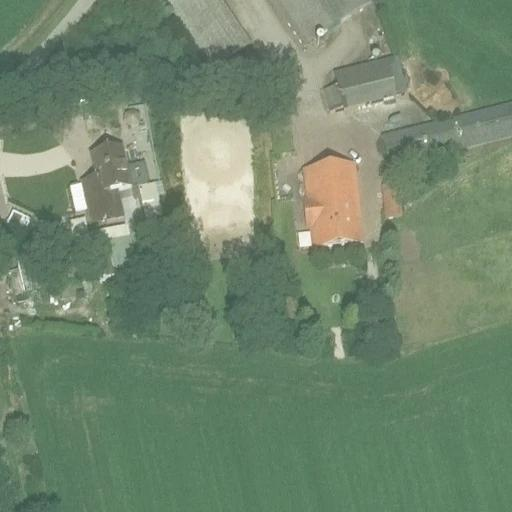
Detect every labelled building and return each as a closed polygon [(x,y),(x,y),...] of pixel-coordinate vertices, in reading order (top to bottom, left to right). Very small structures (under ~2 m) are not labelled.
[(246,54),(209,0),(159,0),(211,77),(246,54)] [(270,0),(304,50),(372,4),(369,0),(270,0)] [(330,115),(406,96),(397,60),(333,75),(337,90),(325,93),(330,115)] [(390,172),(511,140),(511,106),(382,139),(390,172)] [(118,192),(132,188),(128,170),(125,171),(120,150),(92,157),(97,181),(82,184),(91,226),(124,219),(118,192)] [(314,250),(362,245),(353,167),(305,173),(308,203),(303,203),(306,223),(311,223),(314,250)] [(386,223),(403,221),(399,187),(382,189),(386,223)] [(141,227),(138,198),(126,199),(129,228),(141,227)] [(78,255),(72,231),(13,244),(19,268),(78,255)] [(128,238),(104,243),(111,279),(135,274),(128,238)]
